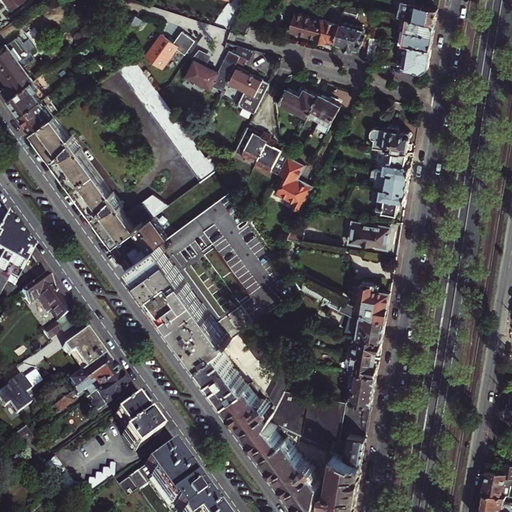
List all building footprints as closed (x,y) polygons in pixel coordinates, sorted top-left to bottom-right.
[(408,15),(413,16),(436,20),(439,5),(430,4),(430,0),(422,0),(422,2),(417,2),(415,9),(411,8),(400,6),(399,14),(408,15)] [(348,4),(344,17),(358,20),(361,7),(348,4)] [(241,10),(233,5),(227,17),(236,21),(241,10)] [(288,34),(316,40),(320,20),(293,14),(288,34)] [(436,20),(413,16),(408,15),(406,28),(434,32),(436,20)] [(330,39),(337,41),(342,25),(320,20),(316,40),(329,43),(330,39)] [(364,26),(361,25),(360,26),(343,22),(342,25),(337,41),(345,43),(347,44),(349,45),(351,45),(354,45),(361,47),(365,28),(364,26)] [(411,42),(432,46),(434,34),(434,32),(406,28),(404,41),(411,42)] [(178,42),(166,35),(152,58),(169,68),(181,48),(190,53),(199,38),(185,30),(178,42)] [(375,57),(379,36),(371,35),(367,55),(375,57)] [(240,42),(237,50),(242,52),(243,53),(247,44),(240,42)] [(405,52),(403,64),(422,69),(429,65),(432,46),(411,42),(409,52),(405,52)] [(10,98),(34,81),(7,43),(0,48),(0,72),(1,72),(10,84),(3,89),(10,98)] [(243,53),(242,52),(238,58),(245,62),(248,55),(252,57),(257,47),(247,44),(243,53)] [(214,52),(202,46),(193,56),(197,59),(198,57),(209,62),(214,52)] [(231,47),(221,68),(215,66),(214,66),(209,62),(198,57),(197,59),(193,67),(192,66),(187,74),(197,82),(197,81),(199,78),(213,85),(215,82),(225,87),(238,58),(242,52),(237,50),(231,47)] [(186,126),(181,119),(177,113),(172,107),(169,102),(167,101),(165,98),(163,95),(158,88),(154,82),(149,76),(144,69),(140,63),(138,61),(135,57),(121,67),(126,74),(130,80),(135,86),(139,93),(144,99),(148,105),(149,106),(153,112),(158,118),(162,125),(167,130),(171,137),(175,143),(177,144),(180,149),(185,155),(189,161),(194,168),(198,174),(203,181),(218,170),(214,164),(213,163),(209,157),(204,151),(200,144),(198,142),(195,139),(190,132),(186,126)] [(264,79),(265,77),(240,65),(232,80),(247,88),(242,99),(239,100),(240,103),(241,103),(255,110),(270,82),(264,79)] [(19,111),(22,114),(44,98),(38,90),(40,88),(34,81),(10,98),(19,111)] [(312,109),(321,92),(308,85),(304,92),(290,85),(283,99),(310,114),(311,111),(312,109)] [(343,101),(322,90),(321,92),(312,109),(311,111),(322,116),(318,122),(329,128),(343,101)] [(33,131),(56,114),(58,113),(52,105),(49,106),(44,98),(22,114),(33,131)] [(33,131),(57,163),(94,214),(100,222),(116,244),(139,227),(155,215),(169,205),(154,194),(127,212),(122,205),(113,192),(114,191),(101,174),(100,175),(82,150),(83,150),(72,134),(71,135),(56,114),(33,131)] [(392,148),(396,149),(408,151),(411,134),(413,134),(414,131),(413,128),(410,127),(407,129),(401,128),(401,124),(390,122),(389,126),(386,125),(386,124),(379,123),(379,124),(374,125),(371,129),(371,132),(372,134),(374,136),(376,137),(375,145),(392,148)] [(259,159),(272,136),(266,133),(266,132),(257,127),(256,130),(247,125),(236,146),(259,159)] [(259,159),(258,161),(274,170),(275,167),(281,170),(289,155),(291,151),(284,148),(286,145),(278,141),(279,140),(272,136),(259,159)] [(388,172),(411,176),(413,164),(406,163),(408,151),(396,149),(392,148),(390,157),(384,156),(381,171),(388,172)] [(307,164),(289,155),(281,170),(279,173),(286,176),(278,192),(286,196),(286,197),(294,201),(292,206),(302,211),(309,197),(315,185),(305,180),(304,181),(299,178),(307,164)] [(410,182),(411,176),(388,172),(385,186),(408,190),(410,182)] [(400,198),(407,199),(408,190),(385,186),(381,209),(398,212),(400,198)] [(116,244),(130,264),(161,242),(170,235),(155,215),(139,227),(116,244)] [(0,266),(19,276),(31,255),(4,219),(0,226),(0,266)] [(390,227),(354,221),(351,240),(387,247),(390,227)] [(307,226),(295,224),(289,236),(288,237),(304,240),(307,226)] [(201,361),(221,347),(235,337),(231,332),(228,335),(195,289),(166,250),(161,242),(130,264),(132,267),(136,272),(169,317),(201,361)] [(20,292),(28,303),(39,296),(57,320),(68,312),(51,287),(53,286),(45,274),(20,292)] [(387,320),(391,290),(380,288),(381,282),(363,279),(363,283),(357,282),(354,303),(370,312),(387,320)] [(384,335),(387,320),(370,312),(354,303),(346,300),(335,294),(331,301),(341,307),(341,309),(360,319),(359,328),(358,336),(383,340),(384,335)] [(241,332),(261,358),(268,346),(252,324),(241,332)] [(49,338),(59,331),(54,325),(44,333),(49,338)] [(66,345),(85,370),(70,381),(70,385),(74,391),(110,364),(85,330),(66,345)] [(254,434),(271,422),(287,390),(301,362),(268,346),(261,358),(285,370),(271,398),(275,403),(273,406),(265,395),(261,397),(257,391),(258,390),(252,381),(250,383),(249,382),(247,383),(228,398),(254,434)] [(247,383),(221,347),(201,361),(206,369),(228,398),(247,383)] [(350,370),(359,372),(377,375),(379,366),(377,364),(374,363),(375,357),(354,353),(352,361),(350,361),(348,370),(350,370)] [(86,390),(90,395),(118,375),(110,364),(74,391),(72,392),(70,394),(73,398),(75,397),(78,397),(83,394),(83,391),(84,390),(85,390),(86,390)] [(350,370),(345,400),(354,402),(359,372),(350,370)] [(359,372),(354,402),(372,405),(377,375),(359,372)] [(97,411),(128,388),(118,375),(90,395),(87,397),(90,402),(90,406),(93,410),(97,411)] [(281,427),(312,441),(318,443),(328,448),(338,452),(348,457),(350,441),(339,439),(335,438),(334,442),(327,441),(332,413),(335,398),(287,390),(271,422),(281,427)] [(67,396),(59,401),(64,407),(71,402),(67,396)] [(335,438),(339,439),(345,400),(335,398),(332,413),(327,441),(334,442),(335,438)] [(160,433),(135,399),(115,413),(127,430),(122,434),(134,451),(160,433)] [(361,426),(373,427),(376,409),(364,407),(361,426)] [(281,472),(310,511),(336,511),(333,496),(331,493),(331,495),(321,493),(323,483),(314,470),(316,468),(314,464),(311,466),(289,437),(287,438),(280,428),(281,427),(271,422),(254,434),(281,472)] [(8,439),(17,448),(32,436),(26,426),(8,439)] [(350,441),(348,457),(363,463),(367,441),(368,436),(351,434),(350,441)] [(318,443),(317,447),(327,452),(328,448),(318,443)] [(111,480),(107,484),(99,489),(93,493),(86,499),(94,506),(99,511),(218,511),(180,460),(170,446),(140,469),(116,487),(111,480)] [(336,511),(354,511),(363,463),(348,457),(338,452),(336,463),(333,463),(331,475),(334,476),(331,493),(333,496),(336,511)] [(62,492),(77,507),(79,506),(86,499),(93,493),(99,489),(107,484),(111,480),(113,478),(115,464),(110,463),(109,469),(103,468),(102,473),(97,473),(95,478),(90,477),(89,483),(76,481),(73,476),(69,471),(65,466),(61,460),(57,455),(38,469),(43,473),(47,478),(51,482),(52,483),(57,488),(62,492)] [(489,474),(487,491),(508,495),(511,495),(511,490),(511,464),(506,464),(505,472),(490,470),(489,474)] [(487,491),(484,506),(511,510),(511,501),(507,501),(508,495),(487,491)] [(79,506),(85,511),(88,511),(94,506),(86,499),(79,506)]
